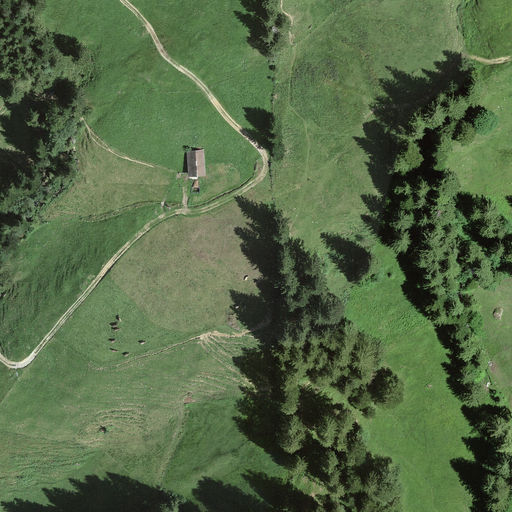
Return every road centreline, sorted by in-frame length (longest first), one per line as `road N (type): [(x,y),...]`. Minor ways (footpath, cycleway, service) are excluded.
road 1 (track): [(249,185),(197,212),(168,215),(118,256),(22,366),(0,357)]
road 2 (track): [(249,185),(263,173),(262,150),(170,61),(122,0)]
road 3 (track): [(511,58),(456,59),(431,96),(370,113),(318,175)]
